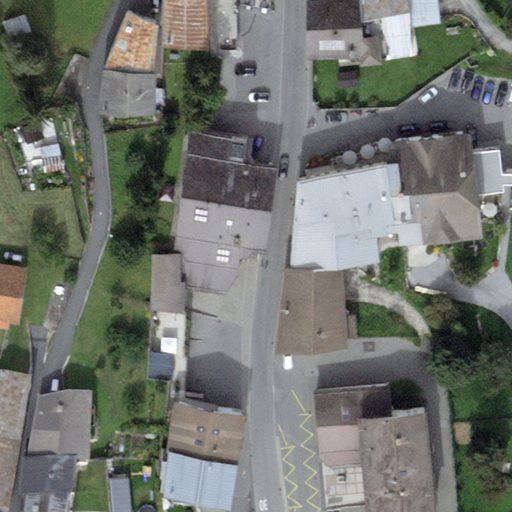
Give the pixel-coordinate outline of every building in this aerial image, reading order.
[(203,0),(166,0),(165,38),(205,40),(205,29),(205,14),(203,0)] [(203,0),(205,14),(205,29),(236,28),(234,0),(203,0)] [(309,0),(309,50),(362,48),(363,57),(377,55),(375,36),(361,37),(358,0),(309,0)] [(358,0),(361,37),(375,36),(377,55),(411,49),(408,19),(405,0),(358,0)] [(434,0),(405,0),(408,19),(436,16),(434,0)] [(156,19),(129,9),(110,59),(104,78),(101,107),(153,106),(152,79),(151,79),(152,49),(156,19)] [(28,27),(24,15),(6,21),(10,33),(28,27)] [(77,98),(90,58),(77,54),(60,91),(75,94),(77,98)] [(357,83),(356,69),(338,71),(340,85),(357,83)] [(153,303),(181,309),(185,308),(186,281),(221,286),(233,270),(236,239),(251,240),(259,242),(269,162),(244,159),(246,141),(248,141),(248,135),(242,134),(241,136),(207,132),(209,114),(187,113),(185,129),(195,130),(181,253),(154,255),(153,303)] [(495,146),(464,149),(462,130),(399,137),(396,138),(394,140),(393,142),(393,145),(383,146),(382,144),(381,142),(379,141),(377,140),(370,141),(366,148),(332,157),(335,169),(300,176),(297,214),(336,208),(338,253),(342,253),(344,254),(378,249),(375,227),(387,226),(387,224),(401,224),(402,237),(473,228),(473,221),(479,221),(474,178),(498,176),(497,166),(495,146)] [(58,142),(40,145),(42,157),(44,157),(46,167),(62,165),(58,142)] [(511,164),(497,166),(498,176),(511,174),(511,164)] [(338,253),(336,208),(297,214),(294,264),(338,261),(339,261),(338,253)] [(338,261),(294,264),(287,264),(278,343),(322,340),(322,335),(353,332),(352,313),(342,313),(342,311),(340,311),(338,261)] [(22,266),(0,262),(0,322),(6,324),(7,315),(15,316),(22,266)] [(55,279),(49,300),(67,305),(76,280),(55,279)] [(44,324),(58,330),(67,305),(49,300),(44,324)] [(181,309),(153,303),(149,377),(170,378),(168,396),(180,398),(182,377),(181,309)] [(32,382),(0,376),(0,434),(18,442),(24,398),(28,398),(32,382)] [(330,466),(365,464),(365,471),(366,481),(368,497),(368,503),(368,504),(369,508),(391,506),(399,511),(402,511),(430,510),(434,510),(424,405),(390,408),(388,382),(317,388),(322,452),(322,458),(330,466)] [(88,398),(42,403),(30,462),(75,461),(75,464),(87,463),(88,398)] [(243,409),(180,400),(172,449),(236,459),(243,413),(243,409)] [(18,442),(0,434),(0,508),(5,510),(18,442)] [(229,501),(236,459),(172,449),(171,458),(163,457),(161,475),(169,475),(167,491),(229,501)] [(21,495),(71,495),(75,464),(75,461),(30,462),(25,462),(21,495)] [(71,495),(21,495),(20,511),(65,511),(66,508),(69,505),(71,495)]
